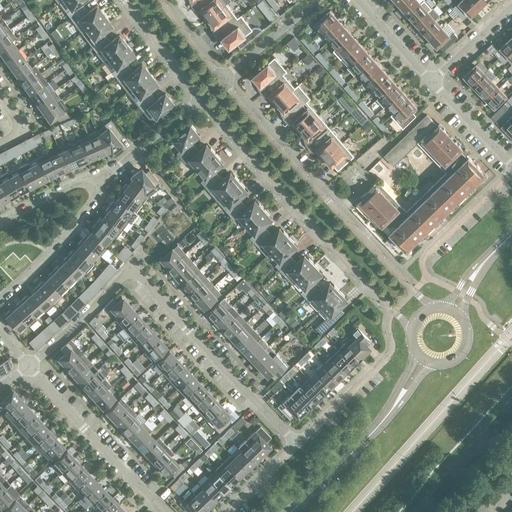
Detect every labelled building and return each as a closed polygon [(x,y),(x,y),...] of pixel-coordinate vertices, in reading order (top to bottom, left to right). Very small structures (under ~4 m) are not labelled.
[(64,0),(68,5),(63,9),(70,17),(82,9),(78,4),(82,0),(64,0)] [(201,0),(198,2),(205,11),(203,13),(207,18),(227,4),(231,0),(201,0)] [(264,0),(260,0),(257,3),(272,20),(277,15),(264,0)] [(280,7),(274,0),(270,3),(276,10),(280,7)] [(418,0),(408,0),(402,6),(405,9),(404,10),(408,15),(424,0),(423,0),(420,3),(418,0)] [(424,0),(408,15),(412,19),(413,18),(416,22),(432,8),(424,0)] [(478,8),(471,0),(462,0),(459,3),(471,16),(476,11),(475,10),(478,8)] [(227,4),(207,18),(212,24),(214,22),(220,31),(241,15),(237,17),(227,4)] [(461,10),(456,4),(453,8),(458,14),(461,10)] [(85,14),(82,9),(70,17),(81,32),(105,15),(100,9),(99,10),(96,6),(85,14)] [(432,8),(416,22),(419,25),(418,26),(422,31),(435,19),(439,16),(432,8)] [(330,10),(315,23),(322,31),(336,19),(333,16),(334,15),(330,10)] [(466,16),(461,10),(458,14),(463,19),(466,16)] [(105,15),(81,32),(92,47),(104,38),(100,33),(111,25),(108,21),(109,21),(105,15)] [(240,48),(263,30),(261,28),(260,27),(258,27),(256,27),(254,27),(252,29),(241,15),(220,31),(227,40),(225,41),(229,47),(236,42),(240,48)] [(336,19),(322,31),(329,39),(344,26),(340,22),(339,22),(336,19)] [(435,19),(422,31),(427,35),(427,34),(430,38),(442,27),(435,19)] [(0,22),(0,35),(5,32),(10,28),(3,20),(0,22)] [(449,22),(445,26),(449,32),(454,28),(449,22)] [(344,26),(329,39),(337,47),(351,35),(348,32),(349,31),(344,26)] [(57,41),(62,37),(56,27),(51,31),(57,41)] [(442,27),(430,38),(433,41),(433,42),(437,47),(442,42),(450,36),(442,27)] [(5,32),(0,35),(0,48),(11,41),(16,37),(10,28),(5,32)] [(450,36),(442,42),(447,47),(458,37),(454,32),(450,36)] [(108,43),(104,38),(92,47),(104,62),(127,44),(123,38),(121,39),(118,35),(108,43)] [(304,35),(300,38),(307,45),(310,42),(304,35)] [(351,35),(337,47),(333,50),(340,59),(359,42),(355,38),(354,38),(351,35)] [(11,41),(0,48),(0,51),(5,58),(17,49),(11,41)] [(511,43),(509,41),(506,44),(505,43),(500,48),(511,59),(511,43)] [(316,49),(310,42),(307,45),(313,52),(316,49)] [(359,42),(340,59),(341,59),(344,56),(351,63),(365,51),(362,48),(363,47),(359,42)] [(132,50),(127,44),(104,62),(115,77),(127,68),(123,63),(134,55),(131,51),(132,50)] [(498,58),(502,54),(497,48),(493,52),(498,58)] [(17,49),(5,58),(12,67),(24,58),(17,49)] [(365,51),(351,63),(358,72),(373,58),(369,54),(368,54),(365,51)] [(308,62),(313,58),(309,52),(304,56),(308,62)] [(319,52),(315,55),(321,61),(324,58),(319,52)] [(504,63),(508,60),(502,54),(498,58),(504,63)] [(260,80),(267,88),(287,71),(275,57),(253,76),(258,82),(260,80)] [(24,58),(12,67),(18,76),(30,67),(24,58)] [(331,65),(324,58),(321,61),(327,68),(331,65)] [(373,58),(358,72),(366,80),(380,67),(377,64),(377,63),(373,58)] [(473,83),(484,72),(488,68),(480,60),(464,76),(468,80),(469,80),(473,83)] [(24,85),(41,73),(35,64),(30,68),(30,67),(18,76),(24,85)] [(131,73),(127,68),(115,77),(127,91),(150,73),(145,67),(144,68),(141,64),(131,73)] [(380,67),(366,80),(373,88),(388,75),(383,70),(383,71),(380,67)] [(333,68),(329,71),(335,77),(339,74),(333,68)] [(287,71),(267,88),(274,96),(272,98),(277,103),(299,84),(298,84),(295,87),(283,74),(287,71)] [(484,72),(473,83),(476,86),(475,87),(479,91),(492,80),(484,72)] [(31,94),(43,85),(48,82),(41,73),(24,85),(31,94)] [(150,73),(127,91),(127,92),(132,88),(139,97),(134,101),(138,106),(150,97),(146,92),(157,84),(153,80),(154,79),(150,73)] [(345,81),(339,74),(335,77),(342,84),(345,81)] [(388,75),(373,88),(380,96),(394,83),(391,80),(392,79),(388,75)] [(492,80),(479,91),(484,96),(484,95),(488,98),(499,87),(492,80)] [(387,104),(402,91),(398,86),(397,87),(394,83),(380,96),(376,99),(384,107),(387,104)] [(299,84),(277,103),(281,109),(283,107),(290,115),(310,98),(299,84)] [(347,84),(344,87),(350,94),(354,91),(347,84)] [(43,85),(31,94),(37,102),(49,94),(43,85)] [(499,87),(488,98),(491,102),(490,102),(494,107),(507,95),(499,87)] [(49,94),(37,102),(43,111),(61,98),(55,90),(49,94)] [(360,97),(354,91),(350,94),(356,101),(360,97)] [(402,91),(387,104),(394,112),(391,115),(408,99),(405,96),(406,95),(402,91)] [(156,116),(173,102),(168,96),(167,97),(164,93),(154,102),(150,97),(138,106),(152,122),(157,118),(156,116)] [(349,109),(354,106),(345,93),(340,96),(349,109)] [(61,98),(43,111),(50,120),(56,116),(59,120),(68,116),(64,110),(68,108),(61,98)] [(310,98),(290,115),(297,124),(296,125),(300,131),(319,115),(307,101),(311,98),(310,98)] [(412,111),(417,107),(412,102),(411,103),(408,99),(391,115),(402,128),(416,115),(412,111)] [(362,100),(358,103),(364,110),(368,107),(362,100)] [(497,120),(510,107),(504,102),(492,115),(497,120)] [(374,113),(368,107),(364,110),(370,117),(374,113)] [(427,114),(392,148),(384,155),(394,166),(418,142),(446,172),(406,211),(377,181),(362,196),(363,198),(359,202),(382,226),(385,224),(392,231),(390,232),(406,249),(485,173),(476,164),(475,165),(472,163),(473,161),(467,154),(469,152),(470,152),(471,152),(468,150),(465,148),(464,148),(465,149),(463,151),(462,149),(463,148),(439,124),(430,133),(429,132),(437,124),(427,114)] [(314,143),(332,127),(331,124),(329,126),(319,115),(300,131),(305,136),(307,134),(314,143)] [(511,115),(501,127),(511,138),(511,115)] [(382,123),(376,116),(372,119),(379,126),(382,123)] [(96,131),(97,131),(113,151),(117,147),(116,145),(120,142),(116,137),(121,134),(110,120),(96,131)] [(388,130),(382,123),(379,126),(385,133),(388,130)] [(177,152),(181,158),(193,148),(189,144),(199,135),(196,131),(197,130),(192,124),(174,139),(181,148),(177,152)] [(342,142),(332,130),(334,128),(332,127),(314,143),(321,151),(319,152),(324,158),(342,142)] [(97,131),(96,131),(88,135),(98,157),(103,155),(102,152),(110,149),(112,151),(113,151),(97,131)] [(88,135),(78,139),(87,159),(91,157),(92,160),(98,157),(88,135)] [(68,143),(70,148),(78,166),(84,164),(83,161),(87,159),(78,139),(68,143)] [(342,142),(324,158),(328,163),(330,162),(338,170),(354,156),(342,142)] [(197,153),(193,148),(181,158),(185,163),(190,159),(198,168),(216,153),(211,147),(210,148),(207,144),(197,153)] [(70,148),(60,152),(67,168),(71,166),(72,169),(78,166),(70,148)] [(48,152),(37,158),(47,177),(52,175),(53,177),(58,175),(48,152)] [(48,152),(58,175),(64,172),(63,170),(67,168),(60,152),(50,157),(48,152)] [(216,153),(198,168),(206,177),(201,181),(205,186),(217,177),(213,172),(223,163),(219,160),(221,159),(216,153)] [(28,163),(30,167),(39,185),(44,182),(43,179),(47,177),(37,158),(28,163)] [(18,167),(20,172),(28,187),(32,185),(34,187),(39,185),(30,167),(28,163),(18,167)] [(162,186),(151,172),(146,176),(142,171),(138,174),(137,172),(132,176),(133,178),(134,178),(148,196),(162,186)] [(20,172),(10,177),(20,194),(25,192),(24,189),(28,187),(20,172)] [(221,181),(217,177),(205,186),(217,200),(240,181),(235,175),(234,176),(231,173),(221,181)] [(0,182),(9,198),(13,195),(15,197),(20,194),(10,177),(1,183),(0,182)] [(134,178),(133,178),(128,185),(126,183),(122,188),(138,200),(142,204),(148,196),(134,178)] [(240,181),(217,200),(230,215),(241,205),(237,200),(247,191),(244,187),(245,187),(240,181)] [(9,198),(0,182),(0,203),(1,206),(6,202),(5,200),(9,198)] [(138,200),(122,188),(118,193),(121,195),(118,198),(131,209),(136,212),(142,204),(138,200)] [(131,209),(118,198),(115,202),(113,201),(109,205),(125,217),(129,221),(136,212),(131,209)] [(245,209),(241,205),(230,215),(234,220),(239,215),(247,224),(264,209),(259,203),(258,204),(255,200),(245,209)] [(125,217),(109,205),(105,210),(108,212),(105,216),(118,226),(123,229),(129,221),(125,217)] [(171,209),(175,213),(180,209),(176,205),(171,209)] [(264,209),(247,224),(255,233),(250,237),(255,242),(266,232),(262,228),(271,219),(268,215),(269,214),(264,209)] [(118,226),(105,216),(102,219),(99,218),(96,222),(111,235),(116,239),(123,229),(118,226)] [(111,235),(96,222),(92,227),(94,229),(91,232),(104,244),(108,247),(116,239),(111,235)] [(270,237),(266,232),(255,242),(267,256),(289,236),(284,231),(283,232),(280,228),(270,237)] [(104,244),(91,232),(88,236),(86,234),(82,239),(97,252),(104,244)] [(289,236),(267,256),(268,257),(272,252),(280,261),(275,265),(280,270),(291,260),(287,255),(296,246),(293,243),(294,242),(289,236)] [(97,252),(82,239),(78,243),(80,245),(77,249),(89,260),(97,252)] [(185,253),(178,244),(162,258),(169,267),(181,257),(185,253)] [(128,255),(131,251),(126,247),(123,251),(128,255)] [(89,260),(77,249),(73,252),(71,250),(67,255),(86,272),(93,263),(89,260)] [(185,253),(181,257),(169,267),(176,275),(188,265),(192,261),(185,253)] [(86,272),(67,255),(63,259),(65,261),(62,265),(77,280),(86,272)] [(295,264),(291,260),(280,270),(292,284),(314,263),(309,258),(308,259),(305,255),(295,264)] [(114,260),(111,264),(116,269),(119,265),(114,260)] [(192,261),(188,265),(176,275),(184,283),(195,273),(199,269),(192,261)] [(314,263),(292,284),(293,284),(297,280),(305,288),(301,292),(305,297),(316,287),(312,282),(322,273),(318,270),(319,269),(314,263)] [(116,269),(111,264),(107,268),(112,272),(116,269)] [(77,280),(62,265),(58,268),(56,266),(52,270),(66,284),(74,277),(77,280)] [(199,269),(195,273),(184,283),(191,291),(202,281),(207,277),(199,269)] [(66,284),(52,270),(48,274),(50,276),(46,280),(62,296),(62,295),(59,292),(66,284)] [(207,277),(202,281),(191,291),(198,299),(209,289),(214,285),(207,277)] [(99,278),(96,281),(100,286),(104,282),(99,278)] [(62,296),(46,280),(43,283),(41,281),(37,286),(54,304),(62,296)] [(97,290),(100,286),(96,281),(92,285),(97,290)] [(320,291),(316,287),(305,297),(318,311),(340,290),(334,285),(333,286),(330,282),(320,291)] [(214,285),(209,289),(198,299),(205,308),(221,294),(214,285)] [(54,304),(37,286),(32,289),(34,292),(31,295),(42,308),(45,311),(54,304)] [(340,290),(318,311),(326,319),(316,328),(321,334),(342,314),(337,309),(347,300),(344,296),(345,296),(340,290)] [(84,302),(88,299),(83,294),(80,298),(84,302)] [(42,308),(31,295),(27,298),(25,296),(21,300),(34,315),(42,308)] [(84,302),(80,298),(76,301),(80,306),(84,302)] [(117,303),(113,298),(106,305),(110,310),(112,308),(118,316),(115,319),(130,306),(123,298),(117,303)] [(209,312),(217,320),(227,310),(232,306),(224,298),(209,312)] [(34,315),(21,300),(16,304),(18,306),(14,309),(29,326),(37,318),(34,315)] [(130,306),(115,319),(122,328),(137,314),(130,306)] [(232,306),(227,310),(217,320),(224,328),(235,318),(239,314),(232,306)] [(29,326),(14,309),(11,312),(9,310),(4,314),(21,333),(29,326)] [(67,310),(63,314),(68,318),(71,315),(67,310)] [(68,318),(63,314),(60,317),(64,322),(68,318)] [(137,314),(122,328),(130,336),(144,323),(137,314)] [(239,314),(235,318),(224,328),(231,336),(242,325),(246,322),(239,314)] [(102,324),(95,316),(89,322),(95,329),(99,326),(102,324)] [(246,322),(242,325),(231,336),(239,344),(250,333),(254,329),(246,322)] [(144,323),(130,336),(137,344),(151,331),(144,323)] [(50,326),(46,329),(51,334),(55,331),(50,326)] [(47,337),(51,334),(46,329),(43,332),(47,337)] [(254,329),(250,333),(239,344),(246,351),(257,341),(261,337),(254,329)] [(359,337),(351,344),(362,356),(370,348),(367,345),(371,340),(362,330),(357,335),(359,337)] [(151,331),(137,344),(140,341),(147,348),(143,352),(144,352),(159,339),(151,331)] [(261,337),(257,341),(246,351),(254,359),(264,349),(269,345),(261,337)] [(102,349),(106,346),(99,338),(95,341),(102,349)] [(114,350),(118,346),(110,338),(106,342),(114,350)] [(159,339),(144,352),(151,360),(166,347),(159,339)] [(35,348),(38,345),(34,340),(30,343),(35,348)] [(351,344),(347,341),(340,348),(354,363),(362,356),(351,344)] [(59,358),(67,367),(78,357),(82,353),(75,344),(72,347),(68,342),(60,348),(65,353),(59,358)] [(269,345),(264,349),(254,359),(261,367),(267,362),(272,357),(276,353),(269,345)] [(354,363),(340,348),(332,356),(347,371),(354,363)] [(166,369),(177,359),(169,351),(155,364),(158,367),(162,372),(166,369)] [(277,352),(276,353),(272,357),(267,362),(261,367),(269,375),(271,373),(276,377),(290,364),(285,360),(284,361),(277,352)] [(82,353),(78,357),(67,367),(74,375),(85,365),(90,361),(82,353)] [(114,362),(118,359),(113,354),(110,358),(114,362)] [(347,371),(332,356),(324,363),(339,378),(347,371)] [(182,368),(184,367),(177,359),(166,369),(162,372),(170,380),(173,377),(182,368)] [(90,361),(85,365),(74,375),(81,383),(92,373),(97,369),(90,361)] [(136,375),(140,372),(132,362),(128,366),(136,375)] [(339,378),(324,363),(316,371),(331,386),(339,378)] [(182,368),(173,377),(181,385),(189,377),(191,374),(184,367),(182,368)] [(97,369),(92,373),(81,383),(88,391),(100,381),(104,377),(105,376),(98,368),(97,369)] [(289,377),(295,371),(291,368),(286,373),(289,377)] [(132,375),(128,370),(124,374),(128,378),(132,375)] [(309,378),(312,382),(323,393),(331,386),(316,371),(309,378)] [(147,387),(151,383),(142,374),(138,378),(147,387)] [(196,385),(199,382),(191,374),(189,377),(181,385),(177,388),(185,396),(196,385)] [(96,399),(107,389),(111,385),(104,377),(100,381),(88,391),(96,399)] [(301,386),(304,389),(316,401),(323,393),(312,382),(309,378),(301,386)] [(279,379),(270,388),(275,392),(284,384),(279,379)] [(204,393),(206,390),(199,382),(196,385),(185,396),(192,404),(204,393)] [(154,395),(158,391),(151,383),(147,387),(154,395)] [(293,393),(308,408),(316,401),(304,389),(301,386),(300,385),(292,392),(293,393)] [(0,405),(5,411),(20,398),(12,389),(2,399),(0,396),(0,405)] [(114,397),(107,389),(96,399),(103,407),(114,397)] [(211,401),(214,398),(206,390),(204,393),(192,404),(195,406),(199,412),(211,401)] [(162,402),(165,399),(158,391),(154,395),(162,402)] [(284,400),(279,406),(290,418),(296,412),(300,416),(308,408),(293,393),(285,401),(284,400)] [(20,398),(5,411),(13,419),(27,406),(20,398)] [(114,420),(129,406),(121,398),(106,411),(114,420)] [(211,401),(199,412),(207,419),(221,406),(214,398),(211,401)] [(170,403),(165,399),(162,402),(166,407),(170,403)] [(27,406),(13,419),(20,427),(34,414),(27,406)] [(122,427),(133,417),(136,414),(129,406),(114,420),(122,427)] [(221,406),(207,419),(219,432),(230,421),(226,417),(229,414),(221,406)] [(34,414),(20,427),(27,435),(42,422),(34,414)] [(185,419),(180,414),(177,418),(181,423),(185,419)] [(246,421),(241,416),(232,425),(237,429),(246,421)] [(140,425),(133,417),(122,427),(129,435),(140,425)] [(42,422),(27,435),(34,443),(49,430),(42,422)] [(137,443),(148,433),(151,429),(144,422),(140,425),(129,435),(137,443)] [(260,426),(246,439),(261,454),(269,446),(265,442),(271,437),(260,426)] [(49,430),(34,443),(41,451),(56,438),(49,430)] [(224,440),(228,436),(225,432),(216,440),(220,444),(224,440)] [(155,440),(148,433),(137,443),(144,451),(155,440)] [(152,459),(166,445),(159,437),(155,440),(144,451),(152,459)] [(56,438),(41,451),(49,460),(63,447),(56,438)] [(261,454),(246,439),(239,446),(253,462),(256,458),(258,461),(263,456),(261,454)] [(217,447),(220,444),(216,440),(209,447),(213,451),(217,447)] [(130,446),(136,454),(141,450),(136,443),(130,446)] [(169,457),(170,456),(173,453),(166,445),(152,459),(159,466),(169,457)] [(253,462),(239,446),(231,454),(245,469),(253,462)] [(52,464),(60,472),(75,458),(67,450),(52,464)] [(245,469),(231,454),(234,458),(226,465),(238,477),(245,469)] [(14,460),(9,455),(6,458),(10,463),(14,460)] [(178,464),(170,456),(169,457),(159,466),(167,474),(170,472),(174,476),(184,467),(179,462),(179,463),(178,464)] [(68,480),(82,466),(75,458),(60,472),(68,480)] [(215,469),(219,473),(230,484),(238,477),(226,465),(223,462),(215,469)] [(82,466),(68,480),(75,488),(89,474),(82,466)] [(215,469),(208,477),(222,492),(230,484),(219,473),(215,469)] [(29,476),(24,471),(20,474),(25,480),(29,476)] [(89,474),(75,488),(83,495),(97,482),(89,474)] [(2,476),(0,477),(0,492),(9,484),(2,476)] [(183,482),(182,481),(178,477),(169,486),(174,491),(183,482)] [(222,492),(208,477),(200,484),(214,499),(222,492)] [(97,482),(83,495),(90,503),(104,490),(97,482)] [(9,484),(0,492),(0,504),(1,506),(17,492),(9,484)] [(52,489),(47,484),(44,488),(48,493),(52,489)] [(214,499),(200,484),(192,492),(207,507),(214,499)] [(104,490),(90,503),(98,511),(112,498),(104,490)] [(207,507),(192,492),(191,491),(179,503),(188,511),(189,511),(193,509),(196,511),(201,511),(202,511),(205,511),(209,509),(207,507)] [(5,510),(6,511),(19,511),(24,508),(27,504),(19,496),(5,510)] [(50,506),(53,502),(49,498),(45,502),(50,506)] [(112,511),(119,505),(112,498),(98,511),(96,511),(112,511)] [(67,504),(62,500),(59,503),(63,508),(67,504)]
